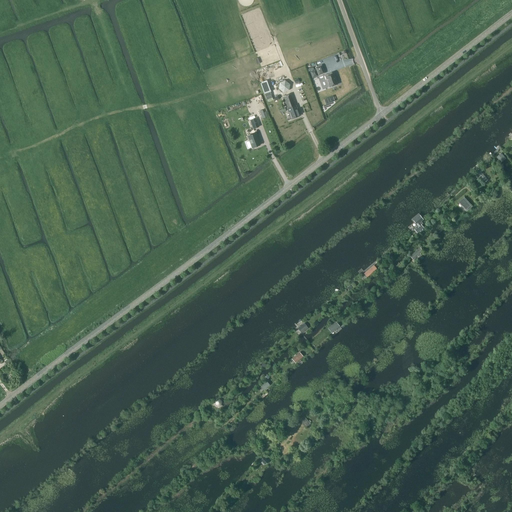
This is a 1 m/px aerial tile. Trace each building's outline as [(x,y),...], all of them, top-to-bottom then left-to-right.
[(321,65),(316,67),(319,75),(324,73),(321,65)] [(315,68),(310,70),(312,77),(318,75),(315,68)] [(333,73),(325,76),(330,87),(337,84),(333,73)] [(289,90),(290,84),(285,80),(279,83),(278,88),(283,92),(289,90)] [(270,92),(265,94),(268,102),(273,99),(270,92)] [(300,116),(291,93),(283,97),(291,119),(300,116)] [(256,118),(250,120),(254,129),(259,127),(256,118)] [(255,133),(248,136),(252,148),(254,147),(255,147),(257,146),(258,146),(260,145),(255,133)] [(464,197),(458,203),(459,203),(460,203),(466,210),(471,205),(464,198),(465,197),(464,197)] [(420,215),(414,221),(418,226),(415,229),(418,233),(420,231),(421,232),(423,230),(423,229),(424,228),(422,225),(423,223),(422,221),(424,220),(420,215)] [(374,266),(365,274),(367,278),(377,269),(374,266)]
